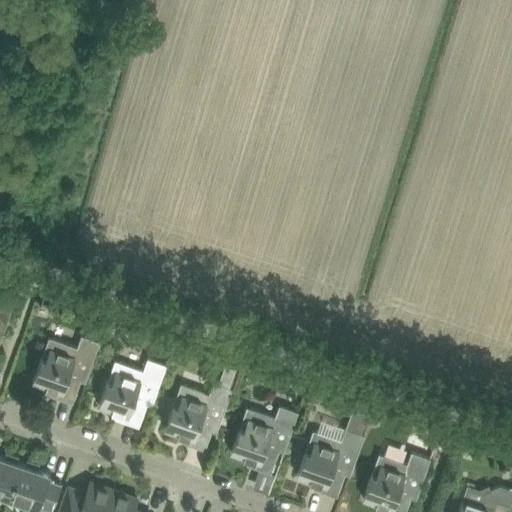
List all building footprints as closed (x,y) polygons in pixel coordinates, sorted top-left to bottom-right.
[(0,342),(1,339),(14,303),(0,297),(0,342)] [(40,362),(33,381),(51,387),(49,393),(58,396),(73,401),(80,383),(81,379),(86,381),(101,340),(82,333),(78,345),(54,337),(47,357),(42,356),(40,362)] [(106,385),(99,404),(117,411),(115,416),(124,419),(139,425),(147,402),(152,404),(159,385),(167,363),(148,357),(144,369),(120,360),(113,381),(108,379),(106,385)] [(172,409),(165,428),(183,434),(181,439),(190,443),(205,448),(212,429),(217,431),(223,412),(233,387),(228,385),(235,366),(226,362),(219,382),(214,380),(210,392),(186,384),(179,404),(174,402),(172,409)] [(238,432),(231,451),(249,457),(247,463),(256,466),(271,471),(278,452),(279,449),(284,450),(289,435),(299,410),(280,403),(276,415),(252,407),(245,427),(240,426),(238,432)] [(304,455),(297,474),(315,481),(313,486),(322,489),(337,495),(344,476),(345,472),(350,473),(355,459),(365,433),(361,432),(368,412),(357,408),(350,428),(346,427),(342,438),(318,430),(311,450),(306,449),(304,455)] [(17,460),(19,454),(7,450),(5,455),(0,453),(0,494),(9,498),(22,461),(17,460)] [(370,479),(363,498),(381,504),(379,509),(386,511),(405,511),(411,495),(416,497),(431,456),(430,456),(412,450),(408,462),(384,454),(377,474),(372,472),(370,479)] [(38,467),(40,462),(28,458),(26,463),(22,461),(9,498),(36,507),(33,511),(51,511),(53,507),(55,501),(62,482),(49,477),(51,471),(38,467)] [(105,511),(114,488),(90,479),(86,491),(69,485),(59,511),(105,511)] [(507,511),(510,504),(511,499),(511,487),(500,484),(491,488),(491,489),(482,493),(479,500),(464,494),(457,511),(507,511)] [(146,511),(134,508),(138,496),(114,488),(105,511),(146,511)]
